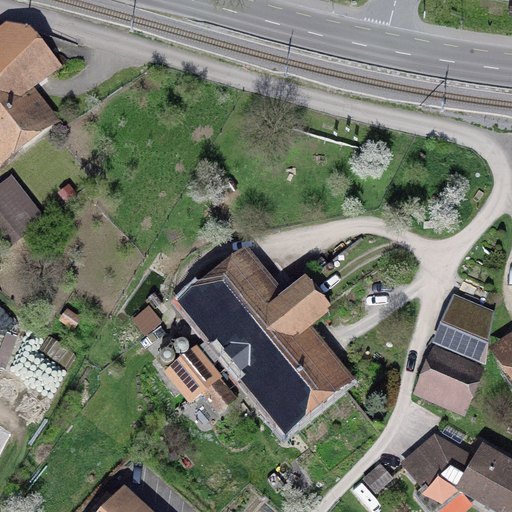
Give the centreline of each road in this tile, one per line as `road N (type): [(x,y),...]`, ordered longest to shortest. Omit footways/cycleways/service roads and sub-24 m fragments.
road 1 (residential): [(0,6),(488,143),(509,186),(430,292),(387,436),(319,511)]
road 2 (secondary): [(511,70),(382,49),(188,0)]
road 3 (track): [(454,260),(364,225),(268,254)]
road 4 (track): [(441,277),(333,341)]
